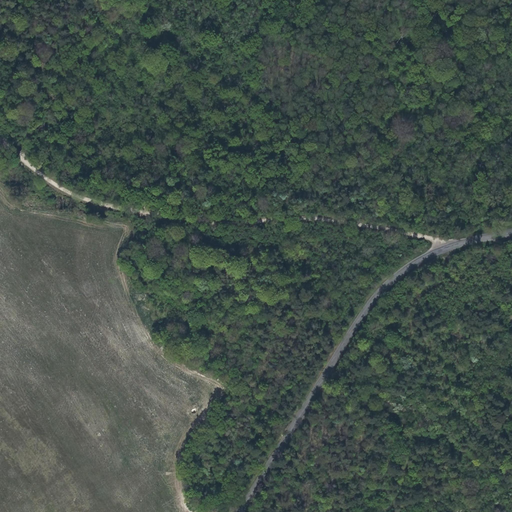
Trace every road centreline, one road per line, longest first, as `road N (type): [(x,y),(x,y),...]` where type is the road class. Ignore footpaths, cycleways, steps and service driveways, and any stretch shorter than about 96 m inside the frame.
road 1 (track): [(0,142),(59,187),(96,203),(213,224),(296,214),(453,244)]
road 2 (tertiary): [(511,232),(441,248),(384,287),(241,511)]
